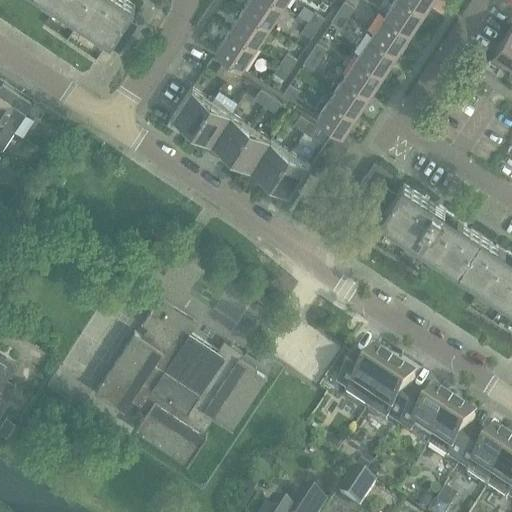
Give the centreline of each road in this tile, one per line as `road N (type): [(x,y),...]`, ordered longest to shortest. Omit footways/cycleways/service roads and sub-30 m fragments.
road 1 (residential): [(511,398),(111,123)]
road 2 (residential): [(511,197),(401,125),(483,0)]
road 3 (residential): [(111,123),(0,49)]
